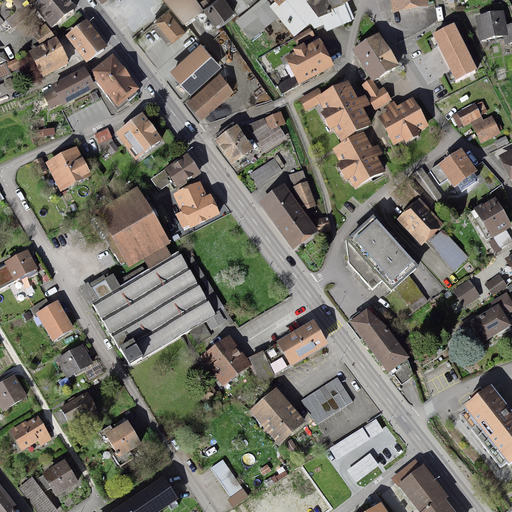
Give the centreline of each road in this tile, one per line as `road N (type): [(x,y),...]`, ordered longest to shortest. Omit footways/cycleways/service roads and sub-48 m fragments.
road 1 (residential): [(0,173),(210,511)]
road 2 (residential): [(371,0),(358,15),(342,70),(193,140)]
road 3 (residential): [(451,137),(344,228),(326,275),(306,290)]
road 4 (primary): [(193,140),(306,290)]
road 5 (residential): [(158,93),(0,173)]
road 6 (primary): [(306,290),(407,424)]
road 7 (residential): [(371,0),(451,137)]
road 8 (residential): [(407,424),(511,366)]
